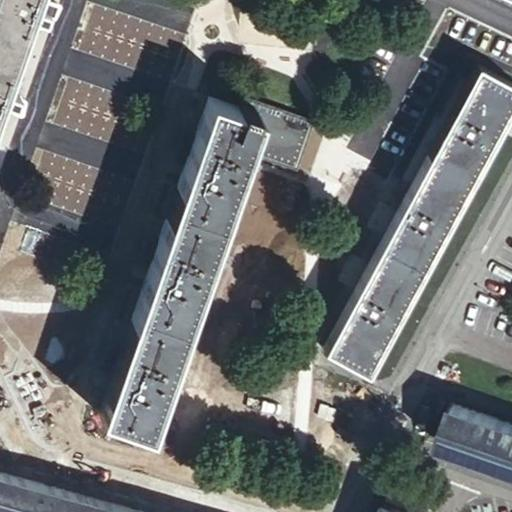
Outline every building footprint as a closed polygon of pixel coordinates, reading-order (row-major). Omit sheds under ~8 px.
[(0,0),(0,99),(2,100),(8,82),(0,79),(26,7),(34,9),(37,0),(0,0)] [(511,101),(511,85),(477,66),(321,348),(320,349),(363,372),(511,101)] [(313,119),(240,92),(236,104),(209,94),(95,408),(144,426),(244,151),(295,169),(313,119)] [(511,468),(511,426),(445,403),(432,441),(489,461),(511,468)] [(149,511),(0,472),(0,511),(149,511)] [(407,502),(423,508),(429,490),(413,484),(407,502)] [(421,511),(423,508),(407,502),(387,494),(380,511),(421,511)]
